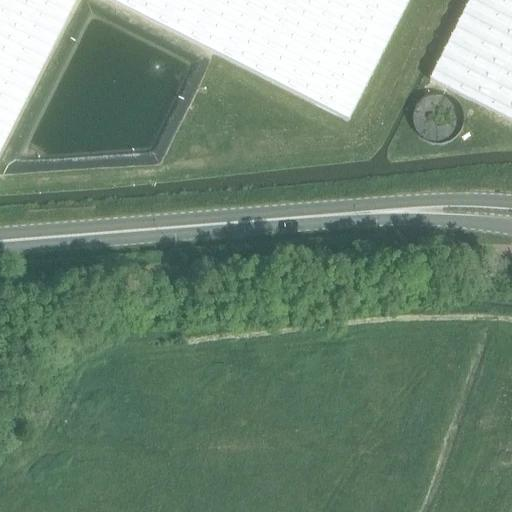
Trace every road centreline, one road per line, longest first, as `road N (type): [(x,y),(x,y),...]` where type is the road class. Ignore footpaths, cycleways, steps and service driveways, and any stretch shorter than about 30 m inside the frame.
road 1 (tertiary): [(0,233),(358,215)]
road 2 (tertiary): [(511,200),(358,215)]
road 3 (tertiary): [(358,215),(511,222)]
